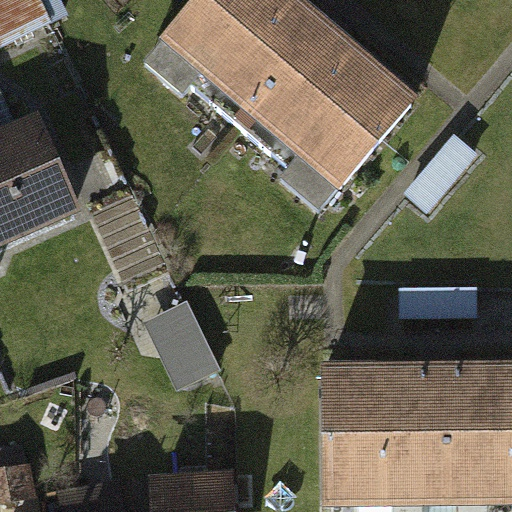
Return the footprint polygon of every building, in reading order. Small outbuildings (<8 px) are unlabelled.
[(0,0),(0,45),(67,15),(60,0),(0,0)] [(293,0),(233,0),(185,56),(358,206),(432,120),(293,0)] [(0,260),(82,224),(40,128),(0,145),(0,260)] [(186,390),(230,368),(192,293),(148,315),(186,390)] [(511,511),(511,374),(337,377),(339,511),(511,511)] [(23,456),(0,457),(0,501),(28,499),(23,456)] [(243,511),(242,473),(161,476),(162,511),(243,511)]
